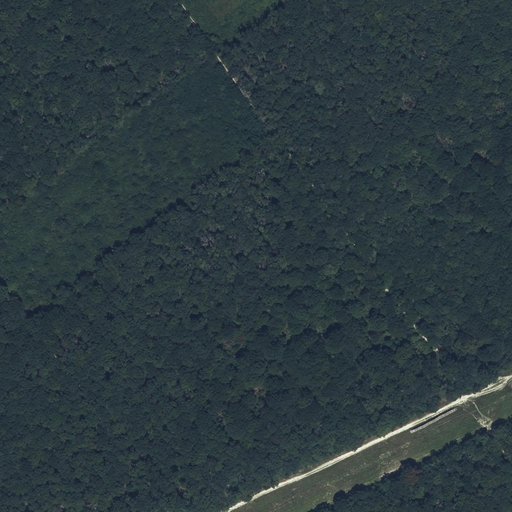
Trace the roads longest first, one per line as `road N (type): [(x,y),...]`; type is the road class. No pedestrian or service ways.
road 1 (track): [(511,375),(221,511)]
road 2 (track): [(333,511),(511,423)]
